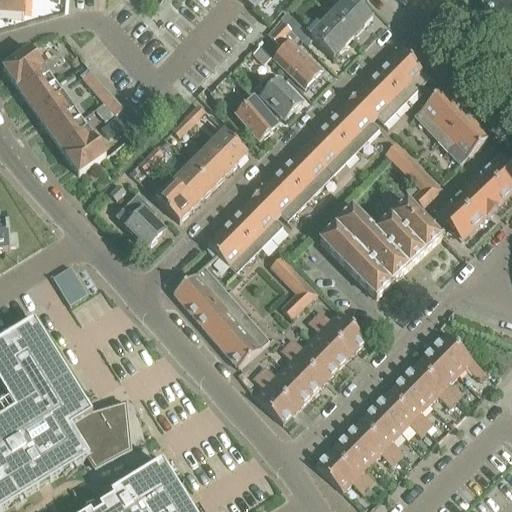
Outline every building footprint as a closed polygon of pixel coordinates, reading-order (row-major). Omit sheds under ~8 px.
[(239,0),(253,12),(263,0),(239,0)] [(343,0),(346,3),(329,20),(352,42),(372,22),(348,0),(359,0),(362,2),(364,0),(343,0)] [(511,0),(489,0),(480,7),(511,45),(511,0)] [(25,3),(0,1),(0,24),(24,25),(25,3)] [(282,28),(299,44),(299,43),(306,49),(312,43),(333,63),(352,42),(329,20),(310,40),(301,31),(295,38),(284,27),(282,28)] [(294,49),(299,44),(282,28),(270,41),(284,53),(274,64),(304,93),(321,75),(294,49)] [(259,53),(252,59),(263,70),(270,64),(259,53)] [(377,78),(406,107),(419,94),(416,90),(425,81),(429,84),(430,83),(411,65),(413,63),(405,54),(403,57),(401,55),(377,78)] [(30,56),(4,76),(17,94),(44,75),(30,56)] [(44,75),(17,94),(30,111),(56,92),(44,75)] [(91,78),(83,85),(86,88),(94,81),(91,78)] [(393,120),(406,107),(377,78),(356,100),(355,99),(353,101),(354,103),(355,102),(383,130),(384,129),(380,126),(390,117),(393,120)] [(94,81),(86,88),(90,93),(98,86),(94,81)] [(284,124),(302,106),(277,82),(260,100),(284,124)] [(98,86),(90,93),(94,97),(102,90),(98,86)] [(102,90),(94,97),(98,102),(106,95),(102,90)] [(56,92),(30,111),(43,129),(69,109),(56,92)] [(216,93),(209,99),(216,107),(223,101),(216,93)] [(424,133),(436,146),(466,118),(443,94),(414,122),(414,123),(418,120),(427,129),(424,133)] [(106,95),(98,102),(103,107),(111,99),(106,95)] [(244,111),(234,120),(258,148),(276,133),(253,104),(246,96),(238,103),(244,111)] [(111,99),(103,107),(107,111),(114,103),(111,99)] [(114,103),(107,111),(111,116),(119,109),(114,103)] [(326,130),(355,158),(368,145),(365,142),(374,133),(377,136),(379,135),(350,107),(351,106),(349,105),(347,108),(326,130)] [(69,109),(43,129),(55,146),(82,127),(69,109)] [(119,109),(111,116),(116,121),(124,114),(119,109)] [(188,118),(179,127),(186,134),(195,125),(204,116),(197,110),(188,118)] [(466,118),(436,146),(449,160),(452,156),(462,166),(458,170),(459,170),(489,143),(466,118)] [(116,122),(101,135),(109,144),(124,131),(116,122)] [(82,127),(55,146),(68,164),(95,144),(82,127)] [(172,135),(172,136),(178,142),(186,134),(179,127),(172,135)] [(304,153),(333,181),(330,177),(339,168),(342,171),(355,158),(326,130),(304,153)] [(206,153),(230,177),(247,160),(223,136),(206,153)] [(95,144),(68,164),(81,182),(108,162),(95,144)] [(385,160),(389,163),(399,154),(395,150),(385,160)] [(154,152),(144,162),(151,169),(161,159),(154,152)] [(189,170),(213,194),(230,177),(206,153),(189,170)] [(281,176),(310,204),(323,191),(319,188),(329,178),(332,182),(333,181),(304,153),(281,176)] [(399,154),(389,163),(393,168),(403,158),(399,154)] [(403,158),(393,168),(397,172),(407,162),(403,158)] [(138,168),(139,169),(145,175),(151,169),(144,162),(138,168)] [(407,162),(397,172),(401,175),(411,166),(407,162)] [(484,177),(507,201),(511,196),(511,174),(500,162),(484,177)] [(411,166),(401,175),(405,180),(415,170),(411,166)] [(173,187),(196,210),(213,194),(189,170),(173,187)] [(415,170),(405,180),(411,185),(421,175),(415,170)] [(421,175),(411,185),(416,191),(427,182),(421,175)] [(297,218),(310,204),(281,176),(260,197),(259,197),(257,199),(258,200),(286,228),(287,227),(284,224),(293,214),(297,218)] [(469,191),(491,215),(507,201),(484,177),(469,191)] [(427,182),(416,191),(418,193),(439,193),(427,182)] [(155,204),(179,228),(196,210),(173,187),(155,204)] [(116,205),(124,197),(117,189),(109,198),(116,205)] [(412,189),(405,196),(411,202),(418,196),(412,189)] [(453,205),(476,229),(491,215),(469,191),(453,205)] [(419,197),(432,204),(441,195),(439,193),(418,193),(421,195),(419,197)] [(423,213),(432,204),(419,197),(413,203),(423,213)] [(136,201),(115,222),(125,232),(147,254),(164,236),(145,218),(149,214),(136,201)] [(230,227),(259,256),(272,243),(268,239),(278,230),(281,233),(282,232),(254,204),(253,203),(250,205),(251,206),(230,227)] [(460,244),(476,229),(453,205),(438,220),(460,244)] [(352,214),(320,247),(376,303),(441,242),(428,228),(407,206),(382,230),(375,237),(352,214)] [(0,256),(10,255),(7,222),(0,222),(0,256)] [(207,255),(214,264),(217,261),(235,279),(236,279),(233,275),(242,266),(246,269),(259,256),(230,227),(206,251),(209,253),(207,255)] [(270,272),(276,279),(286,268),(280,262),(270,272)] [(286,268),(276,279),(284,286),(293,276),(286,268)] [(72,269),(54,280),(71,309),(89,298),(72,269)] [(173,299),(195,324),(226,298),(213,283),(209,287),(201,276),(204,273),(184,290),(182,287),(173,295),(175,297),(173,299)] [(293,276),(284,286),(289,292),(300,283),(293,276)] [(300,283),(289,292),(295,299),(313,297),(300,283)] [(292,303),(306,310),(316,300),(313,297),(295,299),(296,300),(292,303)] [(226,298),(195,324),(216,349),(247,322),(246,322),(243,325),(234,315),(238,312),(226,298)] [(287,309),(298,318),(306,310),(292,303),(287,309)] [(291,325),(298,318),(287,309),(281,314),(291,325)] [(316,323),(352,360),(367,345),(339,318),(330,327),(321,318),(316,323)] [(247,322),(216,349),(238,374),(269,347),(256,333),(252,336),(244,326),(247,323),(247,322)] [(311,346),(339,374),(352,360),(316,323),(309,330),(318,339),(311,346)] [(0,511),(188,511),(165,473),(115,503),(100,511),(4,511),(87,462),(95,474),(129,457),(125,408),(92,429),(87,421),(92,418),(34,324),(12,338),(10,336),(1,341),(2,343),(0,344),(0,389),(9,403),(0,408),(0,511)] [(431,356),(459,382),(467,374),(478,385),(485,378),(446,340),(431,356)] [(288,351),(325,388),(339,374),(311,346),(302,355),(293,346),(288,351)] [(283,374),(311,402),(325,388),(288,351),(281,358),(291,367),(283,374)] [(417,370),(455,407),(460,402),(450,392),(459,382),(431,356),(417,370)] [(403,385),(430,412),(438,403),(449,414),(455,407),(417,370),(403,385)] [(260,379),(297,416),(311,402),(283,374),(275,383),(266,374),(260,379)] [(255,403),(283,430),(297,416),(260,379),(253,386),(263,395),(255,403)] [(388,400),(426,437),(432,431),(421,420),(430,412),(403,385),(388,400)] [(374,414),(401,441),(409,432),(420,443),(426,437),(388,400),(374,414)] [(360,429),(397,466),(403,460),(393,449),(401,441),(374,414),(360,429)] [(345,444),(372,470),(381,461),(391,472),(397,466),(360,429),(345,444)] [(331,458),(368,495),(374,489),(364,478),(372,470),(345,444),(331,458)] [(342,499),(343,499),(351,490),(362,501),(368,495),(331,458),(316,474),(342,499)]
